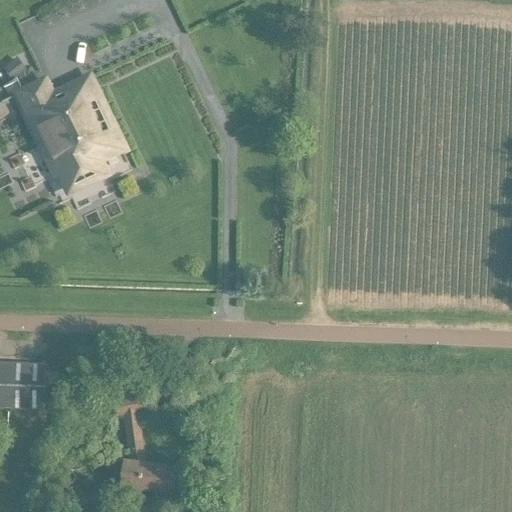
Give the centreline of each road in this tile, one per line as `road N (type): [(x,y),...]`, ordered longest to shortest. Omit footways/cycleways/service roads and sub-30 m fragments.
road 1 (unclassified): [(511,342),(0,323)]
road 2 (track): [(325,0),(312,334)]
